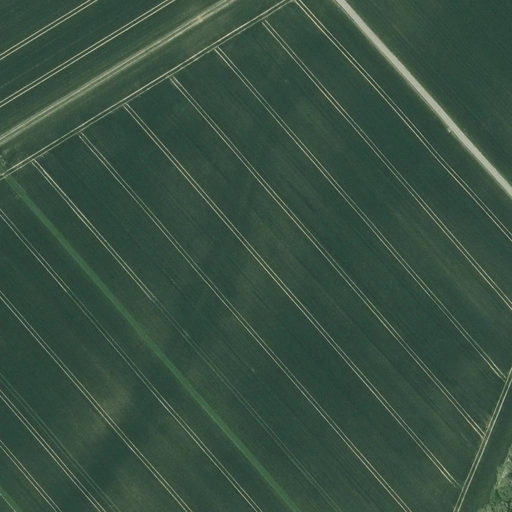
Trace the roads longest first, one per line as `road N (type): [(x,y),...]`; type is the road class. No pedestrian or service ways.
road 1 (track): [(0,141),(228,0)]
road 2 (track): [(336,0),(511,197)]
